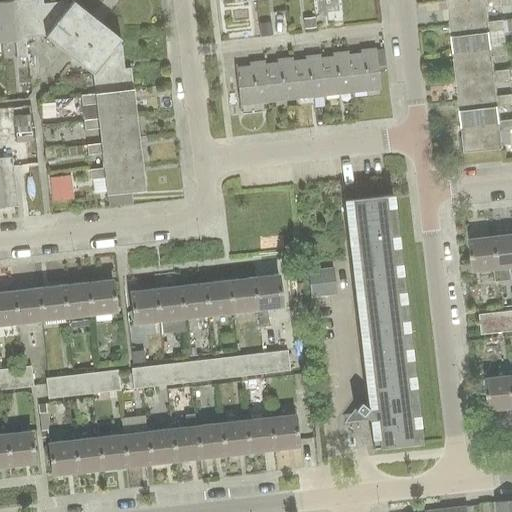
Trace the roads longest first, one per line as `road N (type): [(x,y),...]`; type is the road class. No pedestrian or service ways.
road 1 (residential): [(459,481),(428,195)]
road 2 (residential): [(0,245),(201,223),(203,156)]
road 3 (residential): [(191,48),(408,24)]
road 4 (residential): [(203,156),(420,134)]
road 5 (unclassified): [(209,511),(354,494)]
